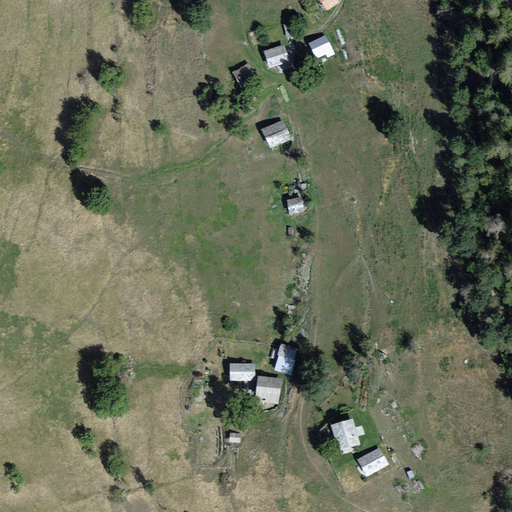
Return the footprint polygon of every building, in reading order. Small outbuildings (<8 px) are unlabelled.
[(333,51),(325,35),(308,43),(316,59),(333,51)] [(284,44),(264,50),(269,66),(289,59),(284,44)] [(257,79),(248,63),(232,71),(241,88),(257,79)] [(283,120),(261,129),(269,149),(291,139),(283,120)] [(302,197),(287,200),(290,215),(305,212),(302,197)] [(298,349),(281,343),(277,354),(279,355),(294,360),(298,349)] [(290,374),(294,360),(279,355),(274,369),(290,374)] [(255,363),(230,363),(230,380),(256,380),(255,363)] [(281,378),(258,375),(256,394),(278,398),(281,378)] [(360,443),(353,418),(331,424),(339,450),(360,443)] [(379,447),(357,459),(366,476),(388,464),(379,447)]
